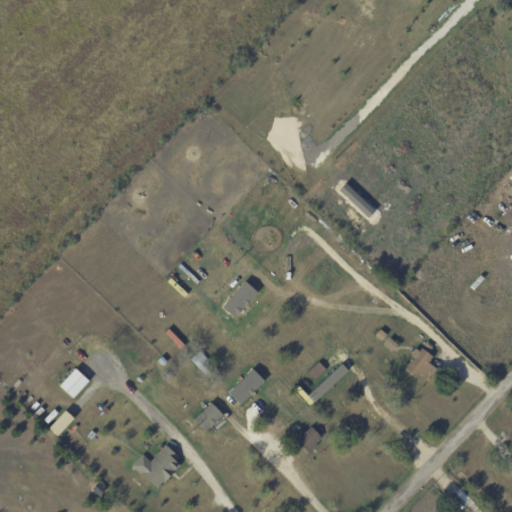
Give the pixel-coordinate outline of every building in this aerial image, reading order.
[(369,275),(380,286),(367,300),(356,289),(369,275)] [(395,348),(392,352),(384,344),(390,338),(398,345),(395,348)] [(437,345),(434,348),(429,343),(433,338),(439,343),(437,345)] [(430,364),(439,370),(430,381),(420,374),(416,379),(405,370),(415,357),(411,354),(415,348),(419,351),(421,348),(433,357),(429,362),(430,364)] [(200,351),(218,371),(209,380),(190,360),(200,351)] [(351,372),(345,365),(316,390),(322,397),(351,372)] [(76,399),(92,381),(79,369),(62,386),(76,399)] [(222,415),(205,432),(193,420),(211,403),(223,415),(222,415)] [(52,429),(61,438),(78,419),(69,411),(52,429)] [(314,449),(308,454),(302,447),(300,449),(294,443),(311,427),(322,438),(316,444),(317,446),(314,449)] [(299,428),(303,432),(298,436),(295,432),(299,428)] [(144,443),(151,436),(159,443),(152,451),(144,443)] [(64,445),(70,439),(75,445),(70,450),(64,445)] [(168,448),(179,458),(175,462),(180,466),(164,482),(163,481),(156,489),(132,466),(142,455),(150,462),(165,446),(168,448)] [(98,485),(106,491),(100,498),(92,491),(98,485)] [(199,508),(203,511),(190,511),(192,511),(189,508),(194,503),(199,508)]
